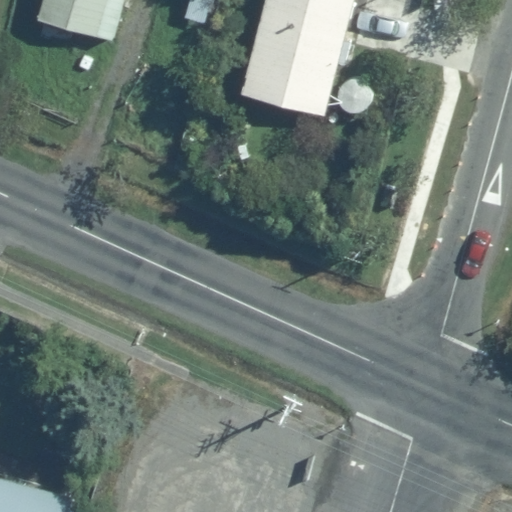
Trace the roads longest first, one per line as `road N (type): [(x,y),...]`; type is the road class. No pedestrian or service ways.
road 1 (tertiary): [(0,196),(430,391)]
road 2 (residential): [(430,391),(511,83)]
road 3 (residential): [(393,511),(430,391)]
